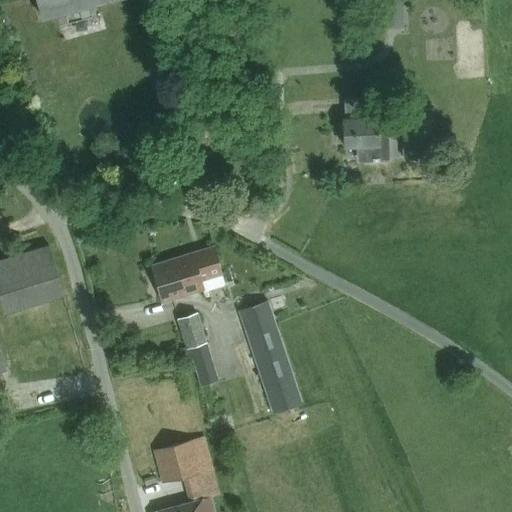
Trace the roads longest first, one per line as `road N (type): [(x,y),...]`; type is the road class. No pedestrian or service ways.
road 1 (unclassified): [(511,391),(200,213),(55,213)]
road 2 (unclassified): [(136,511),(55,213)]
